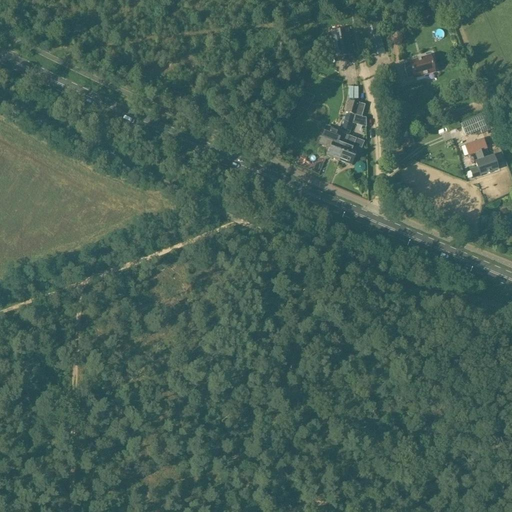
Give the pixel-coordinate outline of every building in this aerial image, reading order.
[(378,34),(376,22),(365,25),(367,36),(378,34)] [(346,30),(333,33),(337,57),(351,55),(346,30)] [(408,80),(414,78),(414,79),(435,73),(430,57),(409,63),(404,65),(408,80)] [(385,72),(391,95),(401,92),(395,69),(385,72)] [(297,107),(306,110),(312,96),(303,92),(297,107)] [(351,115),(355,116),(362,118),(365,105),(354,103),(351,115)] [(475,120),(461,126),(466,138),(480,132),(475,120)] [(458,122),(445,126),(447,132),(460,128),(458,122)] [(319,145),(329,149),(326,157),(338,161),(347,136),(341,134),(342,132),(327,126),(326,126),(319,145)] [(364,143),(356,140),(347,136),(338,161),(351,166),(357,150),(361,151),(364,143)] [(475,154),(478,162),(475,163),(477,169),(470,171),(473,179),(480,177),(480,176),(498,170),(493,157),(489,159),(486,150),(487,150),(484,139),(464,146),(468,156),(475,154)]
